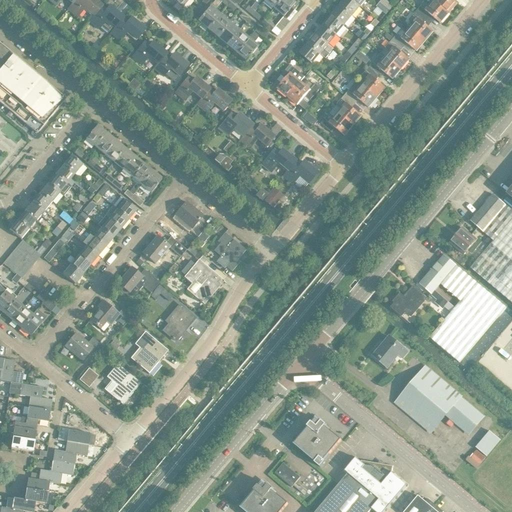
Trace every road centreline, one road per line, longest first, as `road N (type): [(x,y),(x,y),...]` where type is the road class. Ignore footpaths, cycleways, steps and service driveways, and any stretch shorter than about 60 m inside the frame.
road 1 (primary): [(136,511),(511,65)]
road 2 (tertiary): [(299,366),(511,115)]
road 3 (track): [(487,511),(305,359)]
road 4 (residential): [(130,439),(270,252)]
road 5 (residential): [(32,354),(183,179)]
road 6 (tertiary): [(474,511),(299,366)]
road 7 (residential): [(345,167),(486,0)]
road 8 (tertiary): [(174,511),(299,366)]
road 9 (residential): [(92,102),(0,207)]
road 10 (residential): [(248,87),(150,0)]
road 11 (residential): [(130,439),(32,354)]
road 12 (residential): [(345,167),(248,87)]
road 13 (residential): [(92,102),(0,24)]
